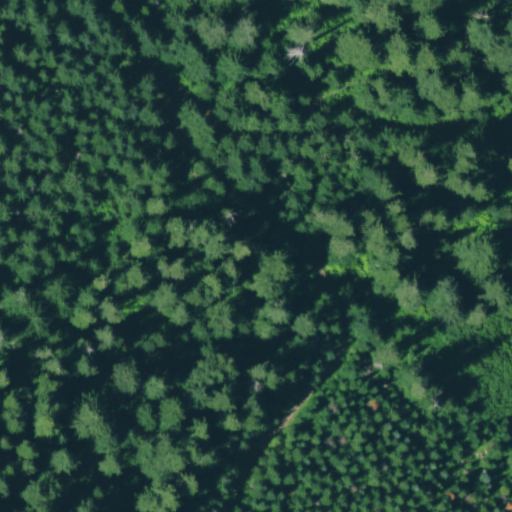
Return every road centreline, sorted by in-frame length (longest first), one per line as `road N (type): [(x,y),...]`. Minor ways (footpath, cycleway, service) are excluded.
road 1 (track): [(228,511),(283,412),(331,357),(343,320),(306,246),(178,131),(153,63)]
road 2 (track): [(92,0),(192,102),(242,137),(511,121)]
